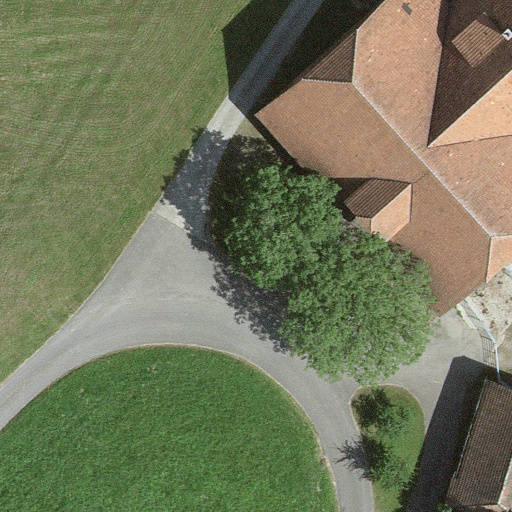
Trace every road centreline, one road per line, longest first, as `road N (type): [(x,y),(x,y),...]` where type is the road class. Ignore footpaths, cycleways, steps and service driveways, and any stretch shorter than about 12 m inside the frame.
road 1 (tertiary): [(356,511),(331,418),(282,364),(221,334),(185,327),(112,333),(69,351),(0,408)]
road 2 (track): [(317,0),(112,333)]
road 3 (track): [(511,361),(430,358),(304,383)]
